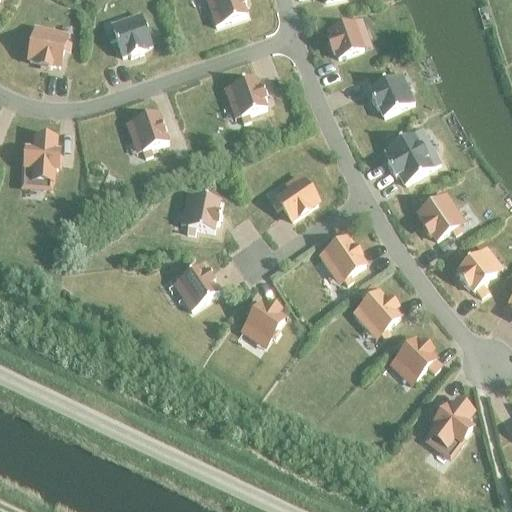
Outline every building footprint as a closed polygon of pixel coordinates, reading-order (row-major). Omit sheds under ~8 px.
[(210,16),(216,31),(247,20),(243,9),(246,8),(243,0),(210,0),(216,14),(210,16)] [(152,51),(141,19),(126,25),(128,30),(113,36),(107,38),(110,46),(116,44),(122,62),(130,59),(131,61),(142,57),(141,55),(152,51)] [(335,56),(338,63),(363,53),(356,35),(364,32),(361,26),(354,29),(354,28),(328,38),(331,45),(328,46),(333,57),(335,56)] [(36,32),(29,64),(40,67),(39,69),(50,72),(51,69),(59,71),(63,53),(69,54),(71,47),(65,45),(49,41),(51,36),(36,32)] [(388,85),(370,93),(374,101),(371,102),(376,113),(379,112),(384,122),(414,108),(408,94),(402,96),(396,82),(395,82),(393,76),(385,80),(388,85)] [(260,94),(256,83),(224,94),(229,109),(235,107),(241,122),(243,128),(250,125),(248,119),(267,113),(264,105),(266,104),(262,93),(260,94)] [(150,154),(168,147),(158,117),(154,118),(126,128),(131,143),(137,141),(142,157),(143,156),(145,162),(152,159),(150,154)] [(414,137),(385,154),(391,165),(387,167),(395,181),(399,178),(405,189),(434,173),(420,149),(427,145),(421,134),(414,138),(414,137)] [(43,185),(43,192),(52,193),(52,185),(53,173),(57,173),(58,155),(54,155),(55,143),(49,142),(43,141),(43,142),(36,141),(35,154),(26,153),(25,171),(34,172),(33,184),(43,185)] [(281,211),(292,226),(310,213),(317,208),(299,181),(286,190),(290,195),(277,204),(272,207),(276,214),(281,211)] [(218,217),(220,205),(187,199),(184,215),(190,216),(187,231),(187,232),(186,237),(194,239),(194,237),(195,233),(214,237),(216,228),(218,229),(221,217),(218,217)] [(455,213),(446,201),(419,219),(425,229),(423,230),(429,239),(432,238),(436,245),(452,235),(455,240),(462,235),(458,230),(459,230),(450,217),(455,213)] [(325,259),(320,262),(327,273),(329,275),(332,273),(334,272),(335,273),(343,285),(347,289),(353,285),(350,280),(360,273),(365,270),(347,244),(335,253),(333,250),(324,256),(325,259)] [(468,270),(459,277),(463,282),(461,284),(469,294),(471,293),(475,298),(497,281),(485,266),(491,261),(487,256),(481,260),(481,259),(477,262),(475,260),(466,268),(468,270)] [(182,303),(191,316),(219,297),(213,287),(215,286),(208,276),(206,278),(203,273),(201,271),(198,273),(185,281),(183,278),(182,276),(175,281),(179,286),(178,286),(187,299),(182,303)] [(379,298),(355,320),(365,331),(369,327),(380,339),(384,343),(390,338),(386,334),(400,322),(394,315),(396,313),(389,305),(387,307),(379,298)] [(247,331),(268,345),(284,323),(278,319),(279,317),(269,310),(268,312),(262,308),(261,310),(253,305),(248,312),(256,317),(247,331)] [(416,346),(397,365),(416,384),(427,372),(433,378),(440,372),(433,365),(435,364),(430,359),(432,357),(423,349),(421,351),(416,346)] [(431,439),(426,445),(434,451),(438,445),(446,450),(454,441),(461,446),(472,432),(465,426),(472,416),(467,412),(462,408),(462,409),(457,405),(449,415),(446,412),(435,427),(438,429),(431,439)]
